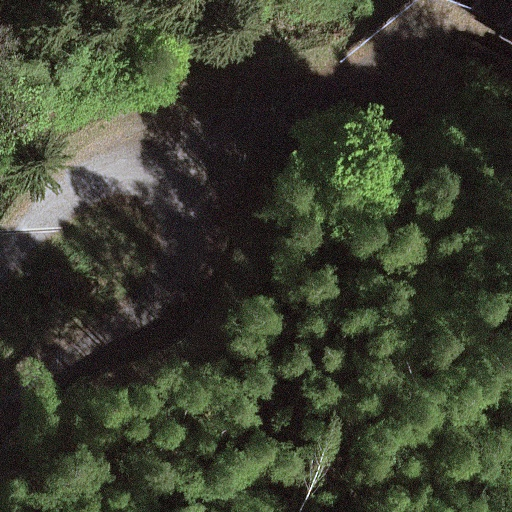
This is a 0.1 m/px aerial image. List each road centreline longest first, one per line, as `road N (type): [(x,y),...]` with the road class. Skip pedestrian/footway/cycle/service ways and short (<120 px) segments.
road 1 (track): [(0,272),(63,185),(115,148),(153,152),(179,181),(190,222),(176,275),(145,306),(0,408)]
road 2 (track): [(432,15),(401,60),(153,152)]
